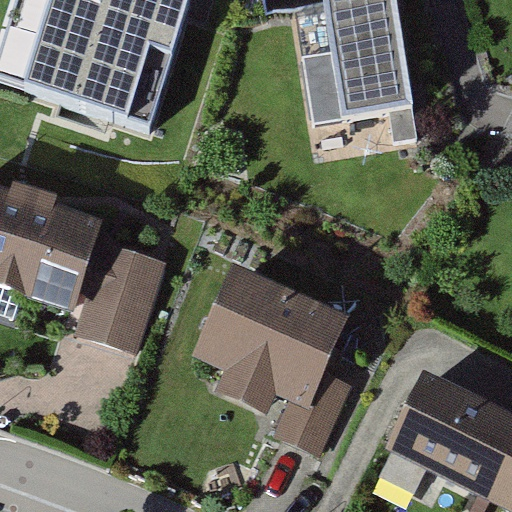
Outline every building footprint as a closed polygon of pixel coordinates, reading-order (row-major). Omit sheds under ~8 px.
[(0,84),(153,131),(192,5),(175,0),(73,0),(71,7),(49,0),(21,0),(0,68),(0,84)] [(419,140),(400,0),(307,0),(327,152),(419,140)] [(0,304),(138,349),(170,248),(0,193),(0,304)] [(345,336),(240,287),(206,360),(299,403),(283,439),(317,455),(345,394),(323,384),(345,336)] [(492,511),(511,511),(511,432),(426,390),(391,461),(492,511)]
